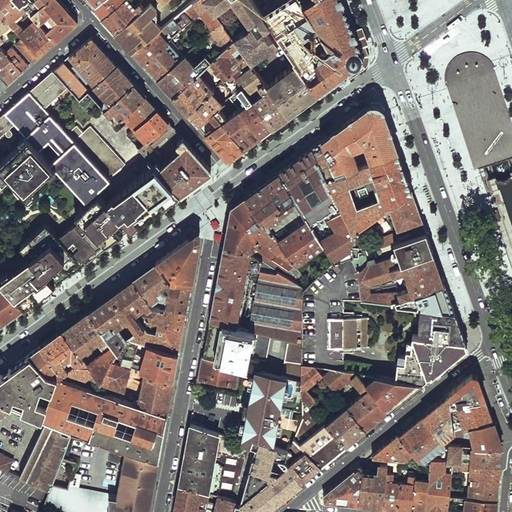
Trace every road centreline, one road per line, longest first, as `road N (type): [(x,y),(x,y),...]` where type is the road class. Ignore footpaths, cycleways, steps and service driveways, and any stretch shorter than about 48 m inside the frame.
road 1 (residential): [(190,209),(208,238),(161,511)]
road 2 (primary): [(493,341),(391,60)]
road 3 (residential): [(290,507),(493,341)]
road 4 (tertiary): [(0,348),(190,209)]
road 5 (residential): [(232,176),(92,18)]
road 6 (tertiary): [(232,176),(391,60)]
road 7 (residential): [(0,100),(92,18)]
